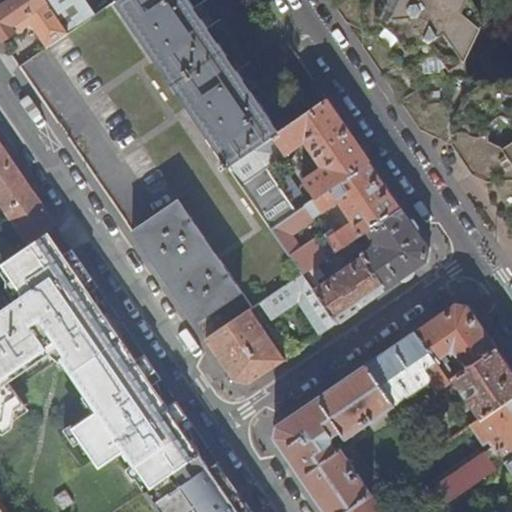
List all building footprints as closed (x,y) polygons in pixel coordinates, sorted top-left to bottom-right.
[(31,25),(47,48),(68,33),(46,1),(45,0),(7,0),(0,5),(0,38),(1,41),(15,31),(19,34),(21,34),(24,33),(24,29),(31,25)] [(47,0),(46,1),(68,33),(115,0),(47,0)] [(223,169),(228,165),(278,131),(188,0),(116,0),(225,161),(220,164),(223,169)] [(332,0),(400,100),(418,126),(448,144),(467,171),(484,181),(475,166),(499,151),(511,157),(511,136),(497,114),(511,83),(476,86),(459,77),(461,96),(446,127),(429,118),(365,19),(351,0),(332,0)] [(351,0),(365,19),(429,118),(446,127),(461,96),(459,77),(459,59),(449,44),(473,28),(455,11),(461,0),(351,0)] [(461,0),(455,11),(473,28),(473,10),(466,0),(461,0)] [(511,82),(511,83),(497,114),(511,136),(511,82)] [(228,165),(271,228),(295,211),(267,169),(304,143),(321,167),(301,180),(314,198),(368,161),(326,99),(278,131),(228,165)] [(0,203),(28,245),(57,226),(0,141),(0,203)] [(511,232),(511,157),(499,151),(475,166),(484,181),(485,199),(503,227),(511,232)] [(271,228),(302,273),(303,273),(325,257),(313,239),(300,248),(291,235),(314,219),(313,217),(337,201),(351,222),(326,239),(334,251),(364,230),(399,206),(368,161),(314,198),(295,211),(271,228)] [(131,230),(195,323),(242,291),(178,199),(131,230)] [(357,248),(361,255),(385,290),(428,261),(428,248),(399,206),(364,230),(374,245),(365,250),(361,245),(357,248)] [(28,245),(0,264),(0,288),(13,307),(0,315),(0,429),(5,436),(14,430),(18,411),(27,405),(11,383),(51,356),(54,361),(65,353),(80,342),(80,341),(89,335),(86,331),(106,317),(90,293),(84,285),(94,279),(57,226),(28,245)] [(361,255),(313,289),(337,322),(385,290),(361,255)] [(313,289),(302,273),(255,305),(264,318),(285,304),(297,322),(306,334),(297,340),(302,347),(337,322),(313,289)] [(99,288),(94,279),(84,285),(90,293),(99,288)] [(465,369),(496,347),(468,306),(456,302),(414,331),(435,362),(449,352),(454,353),(465,369)] [(283,359),(248,310),(205,339),(234,381),(248,383),(283,359)] [(80,342),(65,353),(69,359),(66,361),(90,397),(93,395),(85,382),(93,365),(91,361),(122,340),(106,317),(86,331),(89,335),(80,341),(80,342)] [(306,334),(297,322),(290,328),(297,340),(306,334)] [(435,362),(414,331),(365,364),(394,405),(429,382),(437,392),(450,383),(448,381),(439,368),(435,362)] [(128,452),(144,476),(145,477),(148,475),(157,488),(202,457),(186,434),(180,425),(190,419),(179,403),(169,409),(154,387),(148,378),(157,372),(147,356),(137,363),(122,340),(91,361),(93,365),(85,382),(93,395),(104,411),(75,430),(102,469),(128,452)] [(511,396),(511,369),(496,347),(465,369),(456,376),(451,379),(461,393),(473,385),(476,389),(466,396),(465,399),(479,419),(511,396)] [(451,379),(456,376),(447,363),(439,368),(448,381),(451,379)] [(394,405),(365,364),(276,425),(274,438),(324,511),(345,511),(372,494),(358,473),(352,477),(349,473),(354,469),(340,449),(335,451),(331,443),(333,437),(340,432),(345,439),(367,424),(364,418),(368,415),(371,421),(394,405)] [(148,378),(154,387),(163,381),(157,372),(148,378)] [(511,456),(511,396),(479,419),(470,425),(484,445),(489,442),(493,446),(488,450),(436,486),(448,502),(497,467),(505,462),(511,456)] [(186,434),(195,428),(190,419),(180,425),(186,434)] [(160,504),(156,507),(159,511),(236,511),(231,503),(223,492),(225,490),(202,457),(157,488),(152,491),(160,504)] [(511,472),(505,462),(497,467),(511,489),(511,494),(508,497),(511,503),(511,472)] [(138,480),(147,494),(152,491),(157,488),(148,475),(145,477),(144,476),(138,480)] [(152,491),(147,494),(156,507),(160,504),(152,491)] [(68,493),(56,500),(63,511),(65,511),(76,505),(68,493)] [(345,511),(384,511),(372,494),(345,511)] [(252,511),(242,495),(231,503),(236,511),(252,511)] [(511,511),(511,503),(508,497),(486,511),(511,511)]
